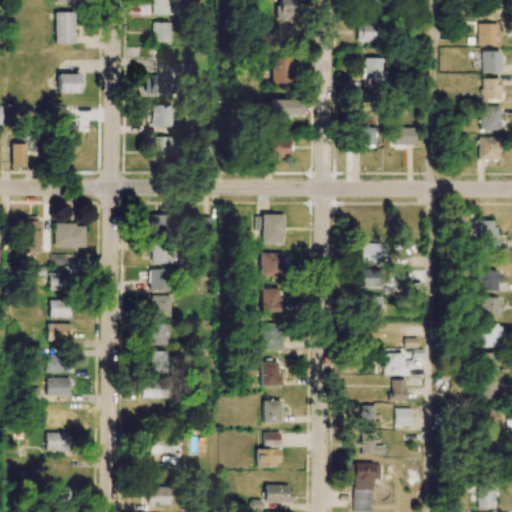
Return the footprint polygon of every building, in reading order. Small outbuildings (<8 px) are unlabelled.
[(150,0),(150,15),(171,14),(170,0),(150,0)] [(496,18),(496,0),(476,0),(476,17),(496,18)] [(72,44),(72,12),(53,12),(52,43),(72,44)] [(150,42),(169,42),(169,23),(151,22),(150,42)] [(354,41),(379,42),(379,23),(354,22),(354,41)] [(497,24),(476,24),(475,44),(496,45),(497,24)] [(479,72),(499,72),(499,51),(479,51),(479,72)] [(289,57),(270,58),(271,84),(290,83),(289,57)] [(382,79),(382,71),(379,71),(379,58),(361,57),(361,79),(382,79)] [(78,93),(78,73),(56,74),(56,93),(78,93)] [(143,94),(169,94),(169,76),(143,75),(143,94)] [(498,99),(499,78),(479,78),(479,99),(498,99)] [(302,100),(265,100),(265,116),(301,116),(302,100)] [(149,126),(171,126),(171,106),(149,105),(149,126)] [(497,106),(477,105),(476,130),(497,130),(497,106)] [(72,124),(58,124),(57,157),(71,157),(72,124)] [(372,127),(354,128),(355,146),(373,146),(372,127)] [(412,144),(412,128),(390,128),(390,145),(412,144)] [(152,157),(175,158),(176,137),(153,136),(152,157)] [(475,159),(496,160),(497,137),(476,137),(475,159)] [(287,158),(287,138),(266,138),(265,157),(287,158)] [(23,144),(9,144),(8,165),(23,166),(23,144)] [(168,215),(147,214),(147,234),(167,234),(168,215)] [(280,215),(251,215),(251,236),(258,236),(258,244),(281,244),(280,215)] [(21,216),(21,252),(39,252),(38,216),(21,216)] [(200,235),(211,234),(210,217),(199,217),(200,235)] [(471,238),(477,238),(477,251),(494,251),(493,220),(471,220),(471,238)] [(52,247),(82,247),(83,224),(52,224),(52,247)] [(173,264),(174,243),(149,242),(148,263),(173,264)] [(383,243),(357,243),(357,264),(383,265),(383,243)] [(257,276),(280,276),(280,253),(257,253),(257,276)] [(64,265),(65,254),(48,254),(48,264),(64,265)] [(168,269),(147,269),(148,290),(168,290),(168,269)] [(379,270),(354,269),(353,287),(379,288),(379,270)] [(497,291),(498,270),(475,270),(474,291),(497,291)] [(68,272),(47,273),(47,290),(68,290),(68,272)] [(279,312),(279,288),(258,288),(257,312),(279,312)] [(169,318),(169,296),(147,295),(147,318),(169,318)] [(379,296),(359,296),(358,315),(379,316),(379,296)] [(498,317),(498,298),(479,297),(479,317),(498,317)] [(47,317),(68,317),(68,300),(47,300),(47,317)] [(69,324),(46,323),(45,340),(69,341),(69,324)] [(279,350),(280,324),(255,323),(254,349),(279,350)] [(168,324),(147,324),(147,344),(168,344),(168,324)] [(500,324),(475,324),(474,346),(500,347),(500,324)] [(373,325),(361,325),(361,340),(374,340),(373,325)] [(147,368),(165,369),(166,351),(148,350),(147,368)] [(406,375),(407,360),(400,360),(400,354),(381,353),(380,375),(406,375)] [(495,353),(475,353),(474,372),(495,372),(495,353)] [(44,372),(66,372),(66,354),(43,355),(44,372)] [(258,386),(277,385),(277,362),(258,362),(258,386)] [(45,395),(68,395),(67,377),(45,378),(45,395)] [(402,401),(403,379),(388,379),(387,401),(402,401)] [(494,400),(494,380),(477,380),(477,400),(494,400)] [(159,398),(159,385),(138,384),(138,397),(159,398)] [(260,423),(278,423),(278,400),(260,401),(260,423)] [(358,425),(371,425),(372,406),(358,405),(358,425)] [(496,407),(478,406),(477,423),(496,424),(496,407)] [(409,408),(392,408),(392,425),(409,426),(409,408)] [(43,426),(65,427),(65,410),(43,409),(43,426)] [(44,432),(44,450),(66,450),(66,433),(44,432)] [(277,432),(260,432),(260,447),(277,447),(277,432)] [(372,433),(358,433),(358,454),(381,454),(382,446),(371,445),(372,433)] [(142,453),(169,452),(169,440),(142,441),(142,453)] [(276,449),(255,448),(254,467),(276,467),(276,449)] [(351,511),(370,511),(370,476),(381,476),(381,463),(351,463),(351,511)] [(492,509),(493,483),(476,483),(475,508),(492,509)] [(262,502),(289,503),(290,485),(263,484),(262,502)] [(169,505),(169,487),(145,486),(145,504),(169,505)] [(70,487),(49,487),(49,504),(70,504),(70,487)]
